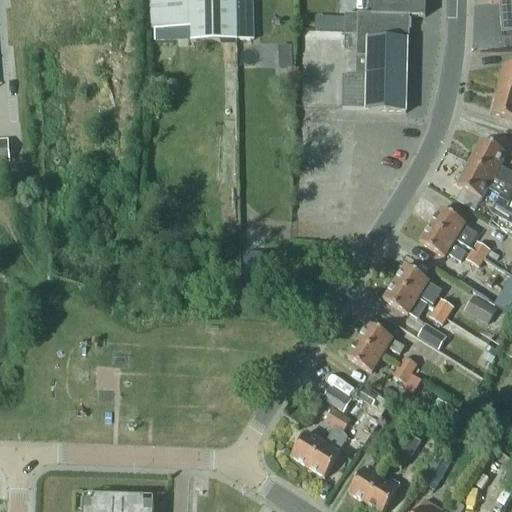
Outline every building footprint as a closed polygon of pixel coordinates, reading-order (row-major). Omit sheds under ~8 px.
[(236,42),(235,0),(149,0),(151,31),(155,31),(155,44),(236,43),(236,42)] [(254,41),(253,0),(235,0),(236,42),(254,41)] [(366,114),(406,115),(407,42),(408,18),(425,18),(425,0),(372,0),(372,16),(358,16),(345,16),(345,37),(344,51),(357,51),(357,58),(357,78),(344,78),(343,78),(342,111),(366,111),(366,114)] [(511,0),(490,0),(491,4),(499,3),(502,36),(511,35),(511,0)] [(345,20),(333,20),(332,33),(344,33),(345,20)] [(166,66),(156,64),(154,81),(164,82),(166,66)] [(511,67),(505,65),(498,90),(511,94),(511,67)] [(511,94),(498,90),(492,115),(511,120),(511,94)] [(0,141),(0,166),(9,165),(8,141),(0,141)] [(481,142),(469,164),(511,187),(511,174),(500,168),(507,156),(481,142)] [(511,187),(469,164),(457,187),(483,201),(488,191),(504,199),(503,201),(500,208),(510,213),(511,208),(511,187)] [(466,226),(441,211),(431,228),(455,243),(468,251),(477,237),(471,233),(464,229),(466,226)] [(444,260),(447,255),(460,264),(466,255),(453,247),(455,243),(431,228),(420,244),(444,260)] [(490,252),(477,244),(472,253),(484,261),(490,252)] [(476,275),(491,284),(499,271),(484,261),(472,253),(466,262),(478,270),(476,275)] [(429,285),(429,284),(405,268),(394,285),(419,301),(420,299),(434,307),(442,294),(429,285)] [(511,281),(495,308),(511,319),(511,281)] [(384,302),(408,318),(410,315),(417,320),(426,305),(419,301),(394,285),(384,302)] [(472,298),(463,314),(486,328),(496,312),(472,298)] [(448,319),(454,310),(441,302),(435,311),(448,319)] [(430,320),(442,328),(448,319),(435,311),(430,320)] [(369,326),(357,344),(382,359),(388,349),(400,357),(405,349),(393,341),(369,326)] [(446,340),(426,327),(418,340),(438,353),(446,340)] [(498,353),(504,342),(494,336),(488,347),(498,353)] [(382,359),(357,344),(347,360),(372,375),(382,359)] [(404,359),(398,369),(411,377),(417,367),(404,359)] [(411,377),(398,369),(393,378),(406,386),(403,391),(413,397),(422,383),(411,377)] [(322,403),(343,415),(351,402),(330,389),(322,403)] [(376,399),(363,391),(357,399),(371,408),(376,399)] [(430,422),(447,432),(458,415),(441,405),(430,422)] [(325,422),(334,428),(342,416),(333,410),(325,422)] [(350,422),(342,416),(334,428),(343,434),(350,422)] [(333,429),(323,446),(307,470),(324,481),(340,457),(337,455),(347,440),(343,435),(333,429)] [(290,460),(307,470),(323,446),(306,435),(290,460)] [(421,443),(410,437),(401,451),(412,458),(421,443)] [(381,457),(392,465),(399,452),(389,446),(381,457)] [(399,452),(392,465),(400,470),(408,459),(399,452)] [(421,485),(434,493),(451,465),(438,457),(421,485)] [(511,471),(507,468),(503,476),(511,481),(511,471)] [(348,496),(365,507),(381,482),(364,471),(348,496)] [(381,482),(365,507),(373,511),(385,511),(397,493),(396,492),(400,486),(393,481),(389,487),(381,482)] [(153,511),(154,506),(144,506),(144,500),(93,498),(93,504),(83,504),(82,511),(153,511)] [(418,511),(438,511),(424,503),(418,511)] [(455,503),(449,511),(461,511),(463,509),(455,503)]
